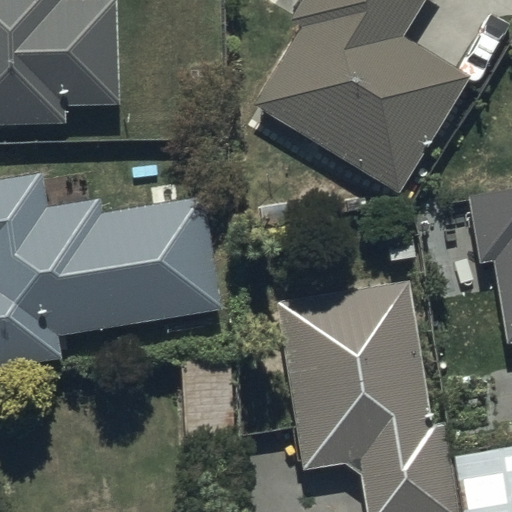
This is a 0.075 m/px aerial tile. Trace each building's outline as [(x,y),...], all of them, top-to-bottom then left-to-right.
[(53,0),(0,0),(0,138),(61,137),(61,117),(110,116),(107,8),(54,9),(53,0)] [(420,0),(302,0),(283,32),(296,39),(249,118),(391,204),(463,84),(395,43),(420,0)] [(36,184),(0,190),(0,380),(56,371),(52,345),(213,320),(195,209),(94,225),(91,209),(41,216),(36,184)] [(511,198),(464,206),(475,273),(486,271),(500,356),(506,355),(511,394),(511,198)] [(404,294),(275,313),(298,481),(344,473),(360,486),(363,511),(446,511),(436,436),(425,437),(404,294)] [(187,369),(177,370),(182,447),(226,444),(220,358),(187,360),(187,369)] [(511,511),(511,453),(449,463),(457,511),(511,511)]
